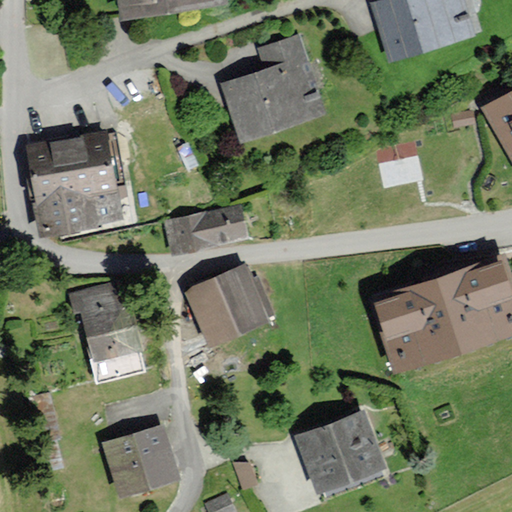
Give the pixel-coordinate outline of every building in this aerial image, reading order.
[(222,0),(121,0),(124,16),(223,2),(222,0)] [(395,0),(377,5),(393,57),(470,34),(460,0),(395,0)] [(269,72),(225,86),(242,137),(321,112),(297,39),(262,50),(269,72)] [(511,95),(486,110),(511,157),(511,95)] [(113,132),(32,147),(48,233),(120,220),(115,196),(125,194),(113,132)] [(247,239),(241,207),(166,221),(173,253),(247,239)] [(511,331),(511,293),(502,262),(433,283),(377,301),(398,367),(511,331)] [(248,275),(188,299),(206,342),(265,317),(248,275)] [(122,283),(71,295),(75,312),(82,310),(99,380),(143,369),(122,283)] [(363,413),(299,437),(319,491),(383,467),(363,413)] [(161,427),(105,445),(121,496),(177,478),(161,427)]
